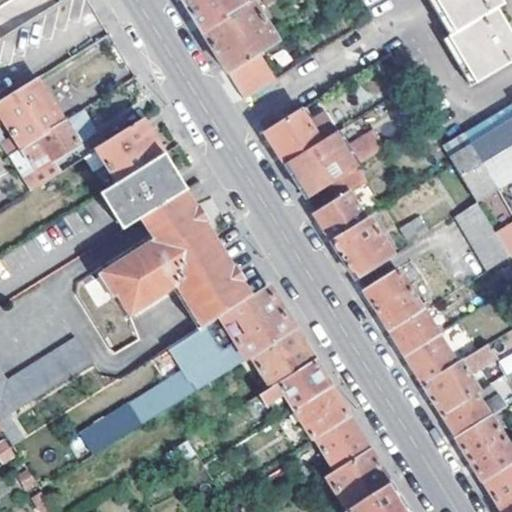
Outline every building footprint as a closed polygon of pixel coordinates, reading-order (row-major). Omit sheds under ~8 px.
[(240,0),(181,0),(181,1),(184,5),(202,35),(246,9),(240,0)] [(452,36),(430,0),(423,0),(446,39),(452,36)] [(430,0),(452,36),(446,39),(473,85),(511,63),(511,37),(508,30),(496,10),(503,6),(499,0),(430,0)] [(223,67),(244,101),(273,82),(258,60),(278,47),(252,5),(246,9),(202,35),(223,67)] [(473,85),(446,39),(441,42),(468,88),(473,85)] [(3,147),(10,158),(65,124),(39,82),(0,105),(0,115),(3,120),(15,139),(3,147)] [(511,105),(443,147),(476,203),(511,181),(511,105)] [(312,124),(303,110),(265,134),(282,162),(285,166),(337,134),(326,116),(312,124)] [(98,135),(83,112),(65,124),(10,158),(31,191),(51,179),(44,168),(98,135)] [(143,122),(96,151),(117,185),(163,157),(143,122)] [(303,196),(306,200),(386,149),(374,131),(347,149),(337,134),(285,166),(303,196)] [(102,194),(125,230),(145,219),(187,192),(188,191),(183,184),(165,155),(163,157),(117,185),(102,194)] [(158,260),(151,249),(106,277),(118,298),(130,318),(176,291),(182,287),(191,302),(227,279),(220,266),(218,263),(226,258),(191,198),(187,192),(145,219),(160,244),(158,245),(164,256),(158,260)] [(365,222),(348,194),(316,215),(329,237),(332,242),(365,222)] [(453,220),(486,273),(508,260),(477,205),(453,220)] [(352,275),(355,280),(392,257),(369,219),(365,222),(332,242),(352,275)] [(399,230),(408,244),(426,233),(418,219),(399,230)] [(453,220),(445,225),(479,278),(486,273),(453,220)] [(158,245),(151,249),(158,260),(164,256),(158,245)] [(235,274),(226,258),(218,263),(220,266),(227,279),(235,274)] [(420,308),(397,270),(363,292),(385,328),(389,334),(423,313),(428,310),(425,305),(420,308)] [(235,274),(227,279),(243,306),(251,301),(235,274)] [(113,300),(118,298),(106,277),(101,280),(113,300)] [(227,279),(191,302),(207,328),(243,306),(227,279)] [(185,306),(191,302),(182,287),(176,291),(185,306)] [(511,289),(500,297),(511,315),(511,289)] [(190,370),(181,376),(82,437),(94,457),(229,373),(295,333),(272,295),(269,290),(251,301),(243,306),(207,328),(201,332),(176,347),(190,370)] [(201,332),(207,328),(191,302),(185,306),(201,332)] [(435,331),(423,313),(389,334),(400,351),(404,357),(438,336),(443,332),(440,328),(435,331)] [(295,333),(229,373),(248,404),(259,397),(314,363),(310,357),(295,333)] [(438,336),(404,357),(419,380),(423,386),(456,366),(438,336)] [(0,420),(8,415),(92,363),(79,340),(7,384),(0,373),(0,420)] [(456,366),(423,386),(438,411),(441,416),(478,393),(469,378),(495,361),(486,346),(456,366)] [(167,353),(181,376),(190,370),(176,347),(167,353)] [(511,350),(496,360),(505,376),(511,372),(511,350)] [(314,363),(259,397),(265,407),(284,395),(286,399),(294,411),(330,389),(326,382),(314,363)] [(478,393),(441,416),(453,435),(456,440),(490,420),(504,410),(490,386),(478,393)] [(330,389),(294,411),(312,440),(315,438),(348,417),(335,396),(330,389)] [(256,417),(286,399),(284,395),(265,407),(259,397),(248,404),(256,417)] [(14,425),(8,415),(0,420),(0,425),(4,431),(14,425)] [(348,417),(315,438),(336,473),(370,452),(366,445),(348,417)] [(511,464),(511,455),(490,420),(456,440),(480,478),(483,483),(511,464)] [(4,431),(14,447),(24,441),(14,425),(4,431)] [(166,455),(173,468),(195,456),(187,442),(166,455)] [(0,448),(0,459),(3,465),(16,458),(7,444),(0,448)] [(336,473),(327,479),(347,511),(349,511),(391,486),(388,481),(370,452),(336,473)] [(511,511),(511,464),(483,483),(500,511),(511,511)] [(20,479),(28,491),(37,486),(29,473),(20,479)] [(349,511),(407,511),(391,486),(349,511)]
